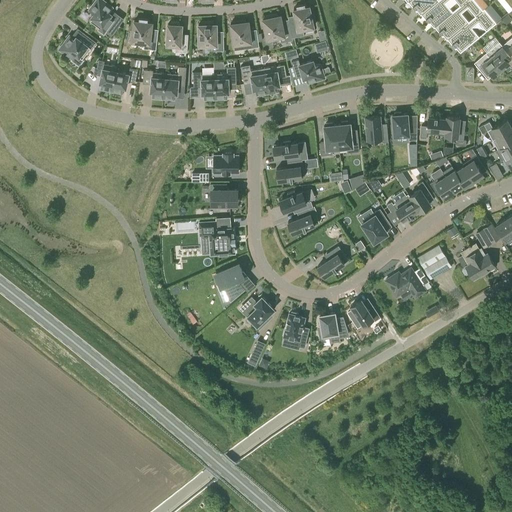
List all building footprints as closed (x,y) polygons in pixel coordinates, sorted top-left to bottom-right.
[(105,32),(115,20),(109,16),(111,14),(109,12),(113,7),(103,0),(96,0),(89,10),(94,13),(89,20),(105,32)] [(409,0),(409,1),(413,5),(412,6),(415,9),(416,9),(421,14),(422,13),(437,0),(409,0)] [(466,0),(437,0),(422,13),(426,18),(425,19),(428,22),(429,21),(434,27),(435,26),(435,25),(453,11),(445,2),(447,0),(456,0),(460,5),(466,0)] [(435,25),(435,26),(439,30),(439,31),(441,34),(442,34),(447,39),(449,38),(448,38),(469,21),(468,21),(461,12),(468,6),(476,15),(483,10),(482,9),(474,0),(466,0),(460,5),(453,11),(435,25)] [(289,24),(290,27),(292,37),(304,35),(303,29),(313,26),(312,18),(314,18),(313,14),(311,14),(309,6),(307,6),(307,4),(295,6),(295,9),(293,9),(296,23),(289,24)] [(496,22),(502,18),(490,4),(484,8),(496,22)] [(448,38),(449,38),(453,43),(452,44),(454,47),(455,46),(460,52),(479,36),(471,27),(479,21),(487,30),(496,22),(484,8),(482,9),(483,10),(476,15),(468,21),(469,21),(448,38)] [(292,37),(290,27),(283,28),(280,15),(278,15),(278,13),(274,13),(271,14),(268,15),(264,16),(265,18),(263,18),(267,39),(279,36),(281,42),(293,40),(292,37)] [(150,22),(150,19),(137,18),(136,21),(134,20),(132,41),(144,42),(144,48),(156,50),(157,37),(156,38),(150,37),(152,22),(150,22)] [(243,43),(243,49),(259,46),(257,35),(250,36),(248,21),(246,21),(246,18),(232,20),(233,23),(230,23),(233,44),(243,43)] [(180,24),(180,22),(178,22),(175,21),(172,21),(169,22),(170,24),(168,24),(167,44),(176,45),(175,51),(187,52),(188,39),(188,40),(181,40),(182,24),(180,24)] [(214,24),(214,21),(200,21),(201,24),(198,24),(199,45),(212,45),(212,51),(224,50),(224,35),(223,35),(223,37),(217,37),(216,24),(214,24)] [(97,42),(83,32),(79,38),(76,36),(74,38),(70,35),(59,49),(72,59),(78,63),(82,59),(90,48),(92,49),(97,42)] [(511,36),(502,45),(511,57),(511,58),(511,57),(511,36)] [(314,43),(316,51),(327,48),(325,40),(314,43)] [(511,57),(502,45),(499,41),(486,51),(501,69),(509,63),(508,61),(511,58),(511,57)] [(296,48),(285,51),(287,59),(298,56),(296,48)] [(493,76),(501,69),(486,51),(474,62),(488,78),(492,75),(493,76)] [(131,57),(129,63),(137,65),(139,59),(131,57)] [(116,71),(117,66),(104,63),(104,60),(98,59),(97,67),(95,66),(93,73),(101,75),(100,82),(102,82),(100,88),(111,91),(116,71)] [(300,64),(298,59),(291,61),(296,77),(302,75),(303,78),(306,77),(308,82),(324,77),(323,73),(322,69),(320,64),(314,66),(313,60),(300,64)] [(267,93),(263,68),(251,70),(250,64),(241,65),(244,83),(252,82),(253,89),(255,89),(256,94),(267,93)] [(263,68),(267,93),(278,91),(277,85),(279,84),(278,77),(286,76),(284,64),(263,68)] [(165,72),(163,98),(174,99),(175,93),(177,93),(178,86),(185,86),(186,66),(178,66),(178,73),(165,72)] [(214,73),(215,98),(226,98),(226,92),(228,92),(228,85),(236,84),(235,66),(226,67),(227,73),(214,73)] [(473,80),(474,67),(472,66),(465,66),(465,80),(473,80)] [(116,71),(111,91),(122,93),(123,87),(126,87),(127,80),(135,82),(138,69),(130,67),(128,73),(116,71)] [(163,98),(165,72),(153,71),(153,70),(144,69),(143,83),(151,84),(150,91),(153,91),(152,97),(163,98)] [(215,98),(214,73),(201,74),(201,71),(193,71),(194,86),(202,86),(202,93),(204,93),(204,99),(215,98)] [(394,114),(392,114),(392,115),(394,135),(408,134),(409,140),(417,139),(417,125),(408,126),(407,113),(401,113),(401,112),(394,112),(394,114)] [(380,115),(365,117),(365,118),(367,140),(382,139),(382,142),(388,141),(387,127),(381,127),(380,115)] [(465,145),(466,139),(463,139),(464,129),(458,129),(460,117),(447,115),(446,118),(445,131),(445,134),(458,136),(457,140),(457,144),(465,145)] [(445,131),(446,118),(428,116),(427,125),(421,125),(420,137),(426,137),(427,129),(445,131)] [(496,138),(511,129),(511,128),(507,119),(492,127),(489,121),(484,124),(485,126),(487,129),(487,130),(492,140),(496,138)] [(348,121),(341,121),(341,124),(337,124),(339,147),(347,146),(347,152),(359,151),(358,138),(351,139),(350,123),(348,123),(348,121)] [(332,122),(326,123),(326,125),(324,125),(326,141),(319,142),(320,155),(333,154),(332,148),(339,147),(337,124),(332,125),(332,122)] [(511,129),(496,138),(501,147),(511,141),(511,129)] [(291,142),(290,141),(283,142),(283,143),(273,145),(275,156),(290,154),(290,160),(302,159),(301,153),(299,153),(297,142),(291,142)] [(511,141),(501,147),(495,150),(501,160),(503,159),(511,153),(511,141)] [(472,148),(466,150),(471,157),(476,154),(472,148)] [(233,155),(233,152),(223,152),(223,154),(214,154),(214,172),(222,172),(230,172),(238,172),(238,154),(233,155)] [(511,153),(503,159),(508,168),(511,166),(511,153)] [(483,174),(482,172),(486,170),(476,154),(471,157),(463,163),(474,180),(483,174)] [(493,163),(489,158),(485,161),(488,166),(493,163)] [(290,160),(291,166),(276,167),(277,178),(304,175),(302,159),(290,160)] [(474,180),(464,165),(455,171),(464,184),(465,186),(474,180)] [(454,169),(445,175),(455,190),(464,184),(455,171),(454,169)] [(500,170),(494,173),(497,179),(503,175),(500,170)] [(192,180),(208,180),(208,172),(192,173),(192,180)] [(405,178),(402,172),(396,176),(400,181),(405,178)] [(349,177),(352,186),(365,181),(362,173),(349,177)] [(455,190),(445,175),(444,173),(430,182),(438,195),(442,192),(445,196),(455,190)] [(378,179),(367,181),(374,191),(383,185),(378,179)] [(429,190),(422,180),(417,184),(420,188),(409,195),(411,198),(418,209),(420,211),(430,204),(424,194),(429,190)] [(227,183),(210,183),(210,190),(212,190),(212,203),(236,203),(236,189),(227,189),(227,183)] [(349,185),(342,187),(344,193),(351,190),(349,185)] [(279,199),(284,210),(298,205),(300,211),(313,206),(311,200),(308,201),(304,190),(296,193),(295,191),(288,194),(289,196),(279,199)] [(418,209),(411,198),(396,208),(392,201),(386,204),(393,214),(398,211),(403,219),(418,209)] [(292,233),(319,222),(315,212),(317,211),(314,205),(313,206),(300,211),(302,216),(288,221),(292,233)] [(390,223),(380,209),(374,213),(375,214),(362,223),(375,241),(387,233),(384,228),(390,223)] [(509,244),(511,241),(511,228),(505,218),(496,224),(509,244)] [(235,253),(233,226),(218,227),(217,219),(198,220),(199,235),(208,235),(210,255),(235,253)] [(491,223),(475,233),(483,248),(500,238),(491,223)] [(454,226),(447,230),(450,235),(457,231),(454,226)] [(365,246),(360,240),(354,244),(359,251),(365,246)] [(430,278),(451,266),(439,244),(418,257),(430,278)] [(476,259),(484,273),(495,266),(487,253),(483,256),(476,244),(469,248),(476,259)] [(334,271),(340,267),(339,266),(348,260),(338,245),(327,252),(330,257),(317,266),(324,276),(333,270),(334,271)] [(475,279),(484,273),(476,259),(469,248),(462,253),(469,264),(466,266),(467,266),(463,268),(463,270),(465,274),(467,275),(471,273),(475,279)] [(239,261),(214,272),(221,288),(224,287),(230,301),(245,288),(239,280),(246,277),(239,261)] [(386,279),(393,290),(396,295),(409,287),(415,296),(425,290),(411,268),(398,276),(397,275),(396,275),(395,274),(394,274),(393,275),(386,279)] [(259,329),(267,321),(270,318),(267,316),(274,308),(262,296),(254,303),(257,306),(247,315),(254,322),(254,323),(259,329)] [(367,306),(361,298),(350,305),(355,311),(353,312),(355,320),(359,318),(363,324),(373,317),(375,320),(381,316),(372,303),(367,306)] [(436,305),(430,308),(433,314),(439,310),(436,305)] [(298,315),(298,313),(292,311),(291,313),(290,313),(284,336),(293,338),(292,344),(304,347),(308,331),(302,330),(305,317),(298,315)] [(336,318),(335,312),(326,314),(320,315),(322,326),(318,327),(320,338),(330,336),(330,333),(337,332),(338,336),(348,334),(342,317),(336,318)] [(258,357),(265,343),(258,340),(251,354),(258,357)] [(268,363),(267,360),(262,357),(258,365),(266,368),(268,363)]
